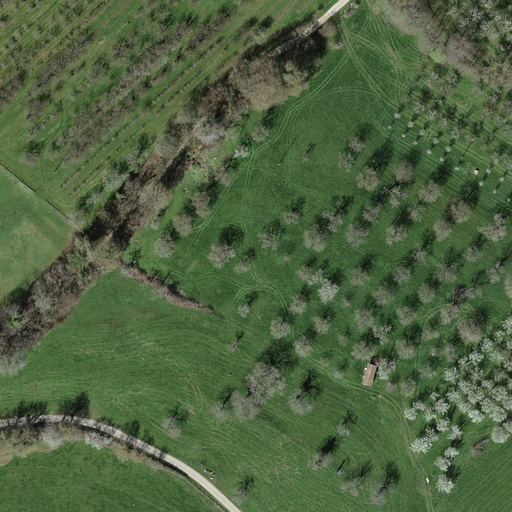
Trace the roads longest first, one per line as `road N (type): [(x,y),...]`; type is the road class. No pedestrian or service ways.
road 1 (track): [(346,0),(242,81),(125,228),(0,342)]
road 2 (unclassified): [(0,427),(84,424),(123,437),(169,461),(232,511)]
